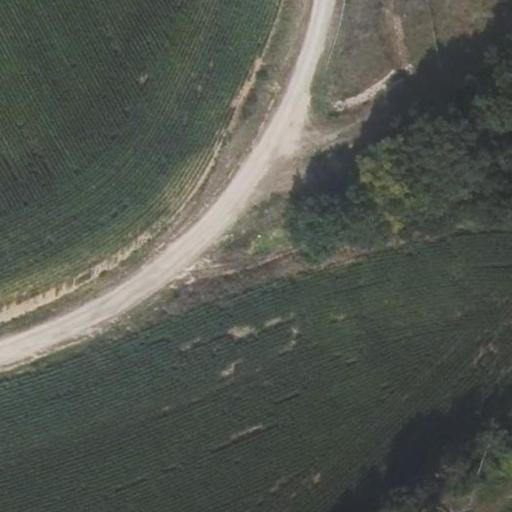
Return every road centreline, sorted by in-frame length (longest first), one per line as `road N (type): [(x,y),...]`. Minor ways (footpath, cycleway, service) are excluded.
road 1 (track): [(309,0),(277,84),(227,164),(176,229),(100,289)]
road 2 (track): [(100,289),(270,258)]
